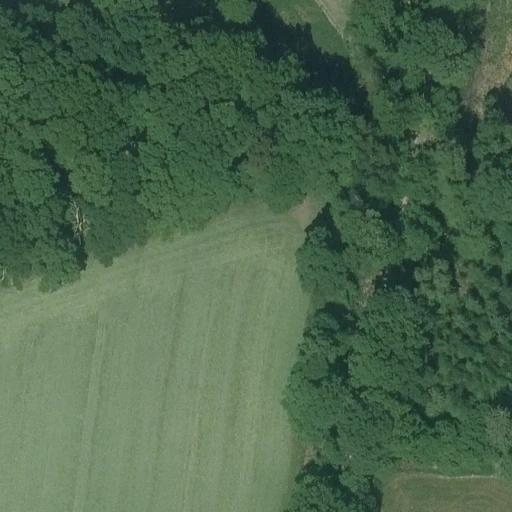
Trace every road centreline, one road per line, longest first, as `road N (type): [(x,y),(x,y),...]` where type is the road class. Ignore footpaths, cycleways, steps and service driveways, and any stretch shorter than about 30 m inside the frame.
road 1 (track): [(338,511),(412,156)]
road 2 (track): [(421,121),(446,0)]
